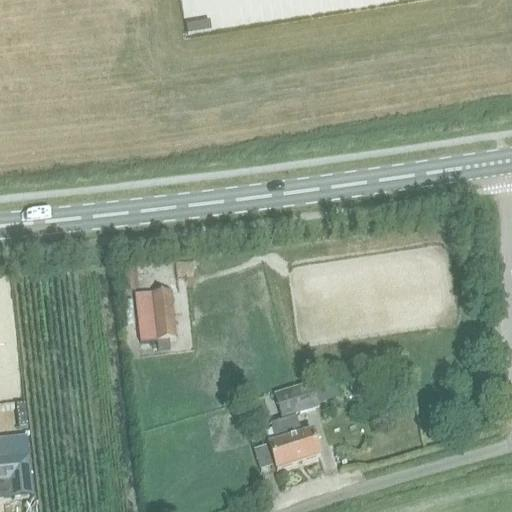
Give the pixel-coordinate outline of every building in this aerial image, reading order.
[(131,269),(118,270),(118,271),(119,282),(133,281),(131,269)] [(171,353),(169,342),(176,341),(171,294),(135,298),(140,346),(157,344),(159,354),(171,353)] [(282,421),(318,410),(311,387),(275,397),(282,421)] [(271,428),(276,445),(269,448),(277,472),(319,459),(311,435),(300,438),(295,421),(283,424),(271,428)] [(264,450),(252,454),(259,474),(271,470),(264,450)] [(29,461),(0,464),(0,484),(10,484),(12,503),(33,501),(29,461)]
